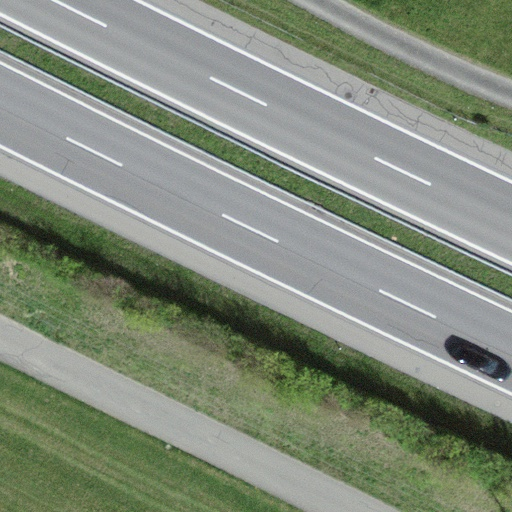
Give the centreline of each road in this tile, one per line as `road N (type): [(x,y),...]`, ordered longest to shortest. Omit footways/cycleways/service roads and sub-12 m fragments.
road 1 (motorway): [(0,105),(511,350)]
road 2 (motorway): [(511,220),(53,0)]
road 3 (unclassified): [(347,511),(0,340)]
road 4 (track): [(511,94),(405,52),(309,0)]
